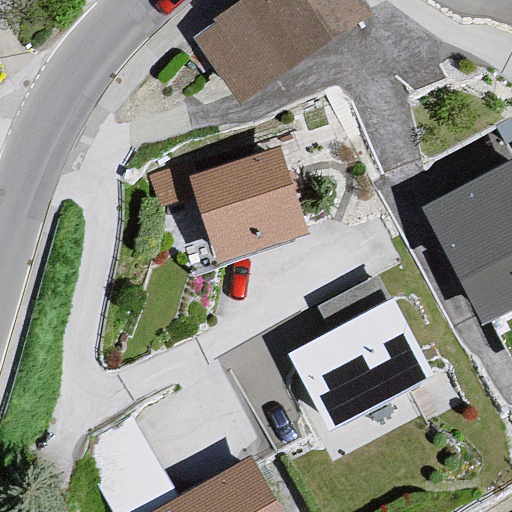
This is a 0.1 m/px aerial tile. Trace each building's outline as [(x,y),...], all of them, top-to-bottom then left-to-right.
[(355,0),(253,0),(202,36),(244,96),(364,12),(355,0)] [(278,150),(195,175),(220,257),(304,231),(278,150)] [(511,165),(427,208),(482,317),(511,302),(511,165)] [(394,305),(294,357),(329,425),(429,374),(394,305)] [(279,511),(246,457),(155,511),(279,511)]
